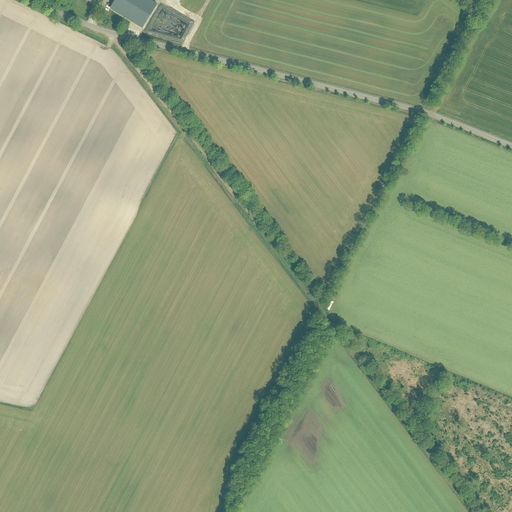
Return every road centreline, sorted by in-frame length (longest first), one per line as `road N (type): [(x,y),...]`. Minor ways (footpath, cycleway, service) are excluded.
road 1 (track): [(471,511),(108,32)]
road 2 (tertiary): [(511,146),(416,110),(108,32),(33,0)]
